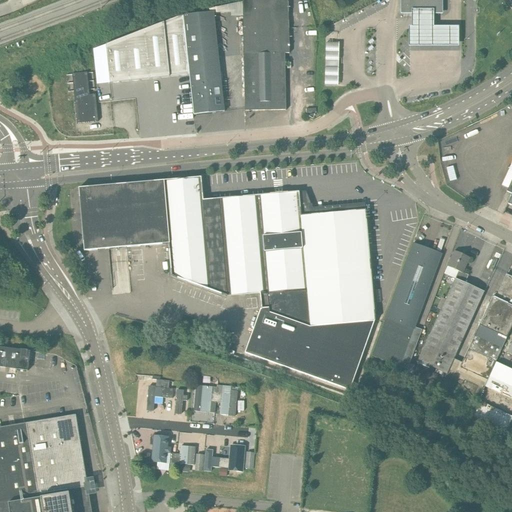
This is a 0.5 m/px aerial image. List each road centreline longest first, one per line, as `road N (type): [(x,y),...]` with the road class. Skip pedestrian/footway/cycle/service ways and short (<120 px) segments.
road 1 (tertiary): [(27,183),(389,143)]
road 2 (tertiary): [(387,127),(25,166)]
road 3 (residential): [(385,90),(353,99),(308,130),(159,143)]
road 4 (residential): [(111,421),(87,330),(37,252)]
road 5 (residential): [(246,434),(111,421)]
road 6 (tertiary): [(511,69),(399,123)]
road 7 (tertiary): [(404,140),(511,86)]
